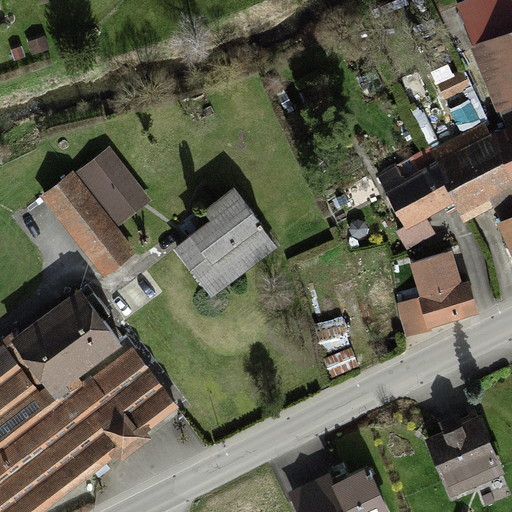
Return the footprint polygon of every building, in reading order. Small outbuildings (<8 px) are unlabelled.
[(511,36),(473,52),(499,116),(511,110),(511,36)] [(459,75),(438,85),(446,102),(467,92),(459,75)] [(460,221),(511,200),(511,183),(494,138),(490,140),(486,131),(433,152),(439,167),(454,206),(460,221)] [(511,131),(494,138),(511,183),(511,131)] [(454,206),(439,167),(403,185),(394,169),(376,179),(406,232),(454,206)] [(214,227),(178,253),(212,299),(276,252),(233,195),(205,215),(214,227)] [(511,223),(500,229),(511,255),(511,223)] [(421,302),(429,332),(475,319),(468,291),(460,293),(451,258),(412,269),(421,302)] [(53,404),(128,345),(82,287),(7,346),(53,404)] [(429,332),(421,302),(398,308),(406,338),(429,332)] [(128,345),(53,404),(0,445),(0,511),(39,511),(176,405),(128,345)] [(7,346),(0,351),(0,445),(53,404),(7,346)] [(476,422),(427,443),(451,498),(500,477),(476,422)] [(324,482),(291,497),(297,511),(380,511),(366,479),(330,495),(324,482)]
